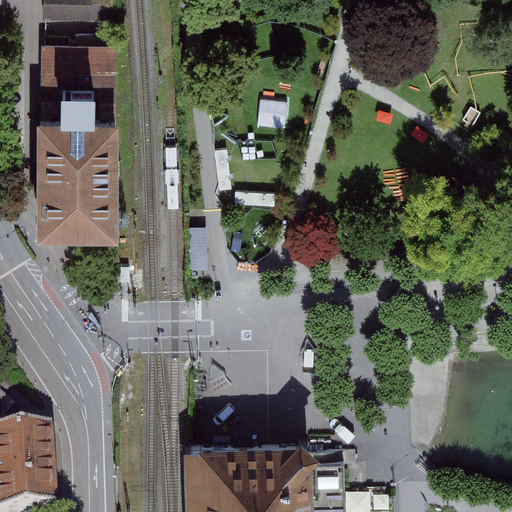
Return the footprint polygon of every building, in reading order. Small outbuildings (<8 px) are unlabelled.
[(45,0),(45,17),(92,17),(91,0),(45,0)] [(108,0),(91,0),(92,17),(109,17),(108,0)] [(114,46),(45,46),(45,118),(42,118),(41,175),(41,229),(56,229),(99,229),(117,230),(117,118),(114,118),(114,46)] [(131,263),(120,263),(120,284),(131,284),(131,263)] [(0,511),(57,511),(52,433),(20,435),(0,436),(0,511)] [(232,446),(189,447),(189,511),(312,511),(311,455),(311,445),(232,446)] [(346,454),(311,455),(312,511),(346,511),(347,486),(346,454)]
